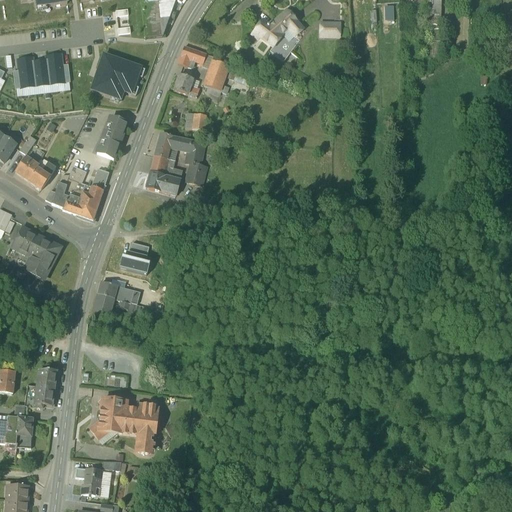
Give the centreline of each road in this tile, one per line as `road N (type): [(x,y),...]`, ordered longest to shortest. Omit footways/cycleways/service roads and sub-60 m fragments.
road 1 (track): [(104,228),(511,223)]
road 2 (secondary): [(98,243),(80,303),(54,511)]
road 3 (secondary): [(98,243),(198,0)]
